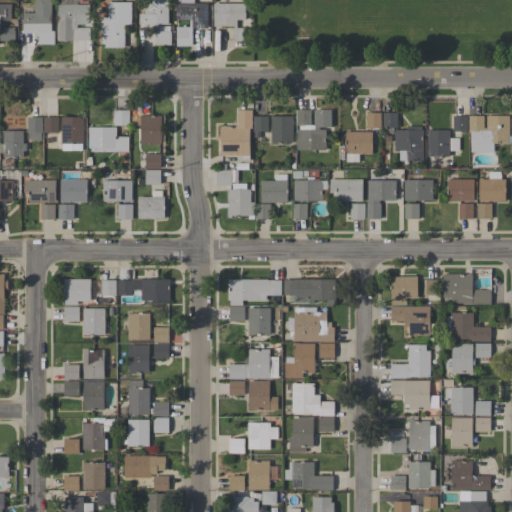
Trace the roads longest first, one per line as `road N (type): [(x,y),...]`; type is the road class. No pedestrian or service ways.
road 1 (residential): [(0,79),(511,77)]
road 2 (residential): [(42,254),(511,254)]
road 3 (residential): [(197,511),(197,252)]
road 4 (residential): [(36,511),(42,254)]
road 5 (residential): [(360,511),(362,254)]
road 6 (residential): [(197,252),(189,79)]
